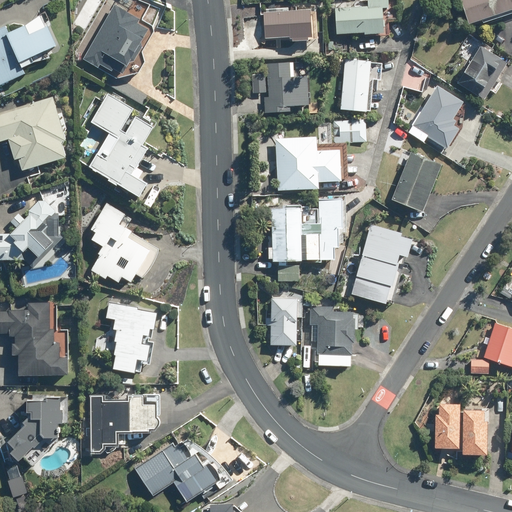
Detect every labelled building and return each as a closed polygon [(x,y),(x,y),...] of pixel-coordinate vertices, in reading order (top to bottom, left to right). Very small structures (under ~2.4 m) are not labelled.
[(100,0),(87,0),(74,24),(85,30),(102,1),(100,0)] [(384,0),(363,0),(364,8),(331,9),(332,36),(378,34),(377,10),(385,10),(384,0)] [(511,0),(456,0),(465,25),(511,10),(511,0)] [(118,66),(127,71),(151,27),(140,21),(143,16),(118,3),(87,57),(102,65),(104,62),(117,68),(118,66)] [(305,11),(261,13),(262,40),(306,37),(305,11)] [(63,40),(54,21),(35,30),(31,21),(13,29),(10,23),(0,27),(0,80),(1,83),(30,69),(25,58),(63,40)] [(477,47),(453,84),(480,101),(504,64),(477,47)] [(354,62),(354,60),(346,59),(346,60),(342,60),(337,111),(363,114),(368,63),(354,62)] [(286,64),(265,65),(266,98),(262,98),(262,114),(286,114),(285,108),(303,108),(302,79),(287,79),(286,64)] [(263,93),(263,76),(251,76),(252,94),(263,93)] [(446,125),(460,104),(436,88),(410,127),(443,149),(455,131),(446,125)] [(130,130),(125,127),(137,107),(112,93),(95,121),(120,135),(109,156),(100,151),(93,164),(146,192),(152,179),(138,171),(152,145),(148,142),(158,123),(140,113),(130,130)] [(55,95),(0,111),(0,140),(12,137),(18,158),(22,157),(25,168),(70,154),(66,139),(68,139),(55,95)] [(364,120),(333,121),(334,144),(365,143),(364,120)] [(273,139),(274,191),(335,190),(334,152),(312,153),(312,139),(273,139)] [(407,155),(387,202),(418,215),(437,167),(407,155)] [(42,200),(32,210),(33,211),(12,232),(0,232),(0,257),(28,257),(35,250),(37,252),(54,235),(51,233),(54,230),(49,226),(59,215),(58,209),(48,199),(42,200)] [(100,229),(96,236),(107,243),(101,252),(103,253),(94,268),(109,277),(111,273),(124,279),(127,274),(137,279),(140,274),(145,277),(148,273),(152,269),(156,264),(158,259),(160,253),(162,248),(129,230),(132,225),(125,220),(130,212),(111,201),(95,226),(100,229)] [(316,210),(268,210),(269,263),(329,263),(329,250),(334,250),(334,231),(338,231),(337,201),(316,201),(316,210)] [(396,238),(396,235),(367,227),(349,293),(389,305),(406,242),(396,238)] [(276,267),(275,283),(295,284),(295,268),(276,267)] [(268,327),(267,347),(291,348),(294,301),(269,299),(268,319),(263,319),(263,326),(268,327)] [(0,331),(19,331),(19,342),(17,342),(19,373),(73,372),(72,354),(64,355),(63,341),(58,340),(57,327),(53,327),(53,300),(31,301),(31,309),(0,309),(0,331)] [(118,340),(120,340),(118,354),(120,354),(118,365),(141,369),(143,356),(153,358),(156,341),(148,340),(149,332),(155,333),(159,310),(141,307),(141,305),(112,300),(110,316),(118,317),(117,327),(120,328),(118,340)] [(307,326),(316,327),(315,366),(346,368),(348,315),(328,314),(328,308),(308,307),(307,326)] [(73,315),(58,314),(58,326),(72,326),(73,315)] [(511,332),(492,326),(481,358),(510,368),(511,361),(511,332)] [(468,374),(486,375),(486,362),(469,361),(468,374)] [(94,394),(96,448),(105,448),(107,445),(107,441),(121,441),(121,429),(155,428),(155,425),(160,426),(164,421),(164,417),(161,414),(160,401),(148,401),(148,393),(131,394),(131,399),(106,399),(106,394),(94,394)] [(29,419),(31,421),(14,438),(20,445),(17,449),(25,457),(39,443),(40,444),(50,433),(65,433),(65,420),(68,420),(68,406),(66,406),(66,394),(52,394),(52,397),(34,397),(33,408),(37,408),(37,414),(33,414),(29,419)] [(431,417),(430,451),(454,452),(455,407),(435,406),(434,417),(431,417)] [(477,425),(477,414),(457,413),(456,458),(480,458),(481,426),(477,425)] [(156,494),(177,481),(189,500),(223,478),(213,461),(210,463),(201,451),(192,457),(182,444),(178,447),(176,444),(139,467),(156,494)] [(20,476),(4,480),(10,497),(25,493),(20,476)] [(238,511),(238,501),(215,503),(215,511),(238,511)]
